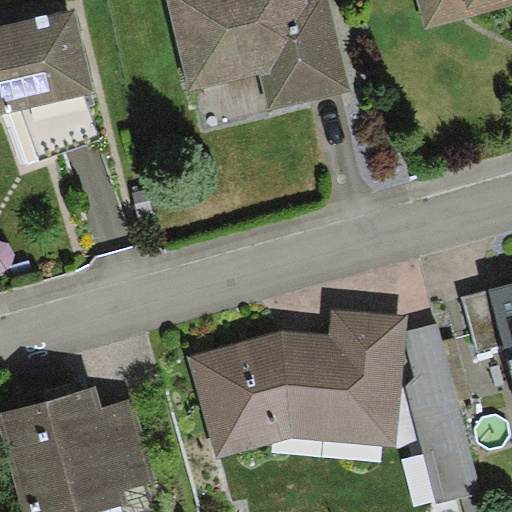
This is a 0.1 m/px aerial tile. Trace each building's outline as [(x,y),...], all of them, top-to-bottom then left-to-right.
[(288,0),(170,0),(188,87),(301,64),(288,0)] [(511,0),(412,0),(420,26),(511,0)] [(0,123),(80,107),(63,22),(0,34),(0,123)] [(511,285),(488,292),(511,377),(511,285)] [(267,347),(183,374),(213,461),(272,444),(377,451),(381,395),(400,396),(432,508),(469,497),(425,338),(328,331),(325,352),(267,347)] [(81,389),(0,412),(0,421),(26,511),(104,511),(116,509),(81,389)]
